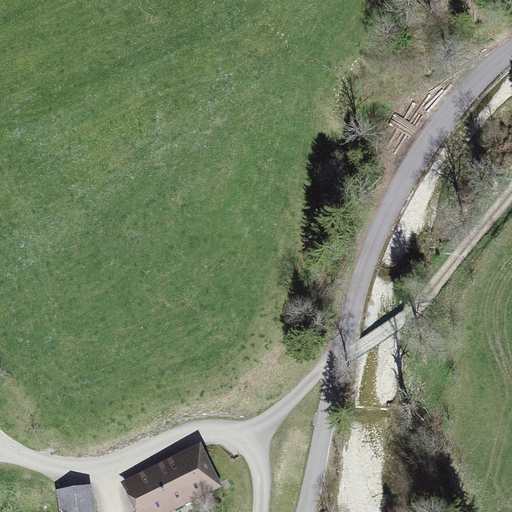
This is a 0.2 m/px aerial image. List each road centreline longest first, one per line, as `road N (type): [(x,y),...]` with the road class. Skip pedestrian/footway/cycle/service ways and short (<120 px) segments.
road 1 (unclassified): [(306,511),(336,361),(401,181),(477,79),(511,53)]
road 2 (track): [(244,441),(316,369),(412,311),(511,188)]
road 3 (track): [(262,511),(257,459),(231,434),(196,432),(79,469),(0,450)]
